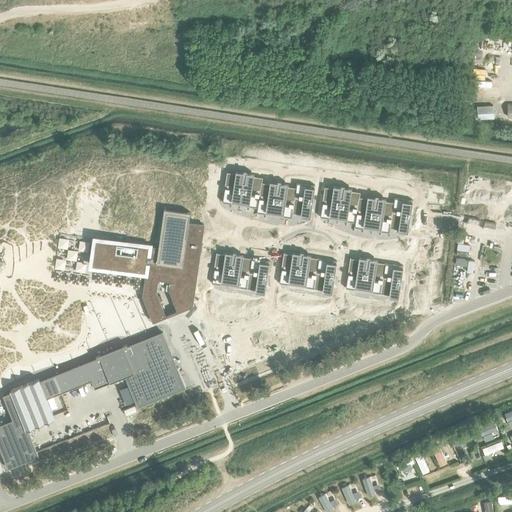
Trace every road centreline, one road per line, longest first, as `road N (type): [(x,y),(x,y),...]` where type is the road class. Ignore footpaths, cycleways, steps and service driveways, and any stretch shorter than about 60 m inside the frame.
road 1 (unclassified): [(0,507),(402,348),(452,313)]
road 2 (tertiary): [(204,511),(319,451),(511,369)]
road 3 (track): [(0,152),(102,114),(111,99)]
